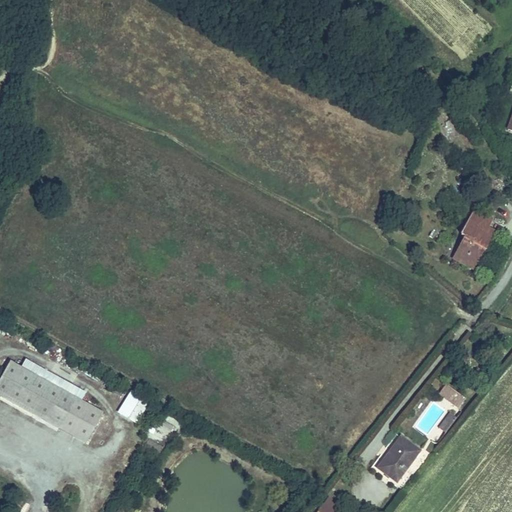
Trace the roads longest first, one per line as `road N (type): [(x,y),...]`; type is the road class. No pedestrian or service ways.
road 1 (track): [(472,320),(376,252),(164,136),(102,111),(38,68),(9,74),(0,86)]
road 2 (residential): [(511,259),(359,459)]
